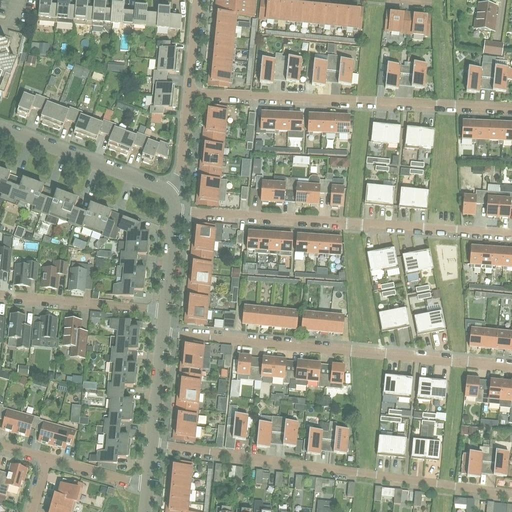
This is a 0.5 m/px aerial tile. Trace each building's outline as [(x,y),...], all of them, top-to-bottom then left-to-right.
[(56,23),(58,0),(57,0),(57,6),(52,6),(52,0),(39,0),(38,22),(56,23)] [(58,0),(56,23),(74,25),(76,0),(75,0),(75,8),(70,7),(70,0),(58,0)] [(82,0),(76,0),(74,25),(92,26),(94,0),(93,9),(88,9),(88,1),(82,0)] [(105,10),(106,2),(101,2),(101,0),(94,0),(92,26),(103,27),(103,29),(107,33),(109,34),(110,28),(112,3),(111,11),(105,10)] [(234,15),(235,0),(216,0),(216,7),(218,8),(217,14),(234,15)] [(235,0),(234,15),(253,17),(252,17),(252,11),(254,11),(254,0),(235,0)] [(273,24),(277,24),(280,1),(273,1),(273,3),(268,3),(267,8),(260,7),(259,20),(274,21),(273,24)] [(280,1),(277,24),(278,24),(278,21),(285,22),(285,25),(289,26),(291,2),(284,2),(284,4),(280,4),(280,1)] [(296,26),(300,27),(302,4),(296,3),(295,5),(291,5),(291,2),(289,26),(289,22),(296,23),(296,26)] [(133,26),(135,5),(134,13),(123,12),(124,4),(112,3),(110,28),(111,24),(133,26)] [(303,4),(302,4),(300,27),(301,24),(308,24),(307,27),(311,28),(314,5),(307,4),(307,6),(302,6),(303,4)] [(158,7),(157,15),(146,14),(147,6),(135,5),(133,26),(157,28),(158,7)] [(319,28),(323,29),(325,6),(318,5),(318,7),(314,7),(314,5),(311,28),(312,28),(312,25),(319,25),(319,28)] [(496,7),(479,5),(477,15),(476,15),(474,29),(494,32),(495,22),(494,22),(496,7)] [(325,6),(323,29),(323,26),(330,26),(330,30),(334,30),(336,7),(330,6),(329,9),(325,8),(325,6)] [(158,7),(157,28),(180,30),(181,17),(170,16),(170,8),(158,7)] [(341,31),(345,31),(348,8),(341,7),(341,10),(336,9),(337,7),(336,7),(334,30),(335,27),(342,28),(341,31)] [(348,8),(345,31),(346,31),(346,28),(353,29),(353,32),(357,32),(357,29),(361,29),(362,19),(361,19),(361,20),(358,20),(359,9),(352,8),(352,11),(348,10),(348,8)] [(215,24),(238,27),(238,23),(235,23),(236,16),(253,18),(253,17),(234,15),(217,14),(216,13),(216,14),(218,14),(218,19),(215,18),(215,24)] [(403,14),(396,13),(396,15),(391,15),(390,23),(387,23),(387,22),(386,22),(385,32),(407,34),(407,25),(401,24),(403,14)] [(407,25),(407,34),(428,36),(429,26),(428,26),(428,27),(425,27),(426,18),(421,18),(421,15),(415,15),(413,26),(407,25)] [(213,36),(237,38),(237,35),(234,34),(234,27),(238,28),(238,27),(215,24),(214,25),(217,26),(216,30),(214,30),(213,36)] [(212,47),(235,49),(236,46),(233,46),(233,39),(236,39),(237,38),(213,36),(213,37),(216,37),(215,41),(213,41),(212,47)] [(155,61),(180,63),(181,54),(178,53),(178,51),(169,50),(170,44),(157,42),(155,61)] [(8,63),(4,54),(7,53),(9,47),(0,43),(0,96),(4,98),(17,64),(11,62),(8,63)] [(40,43),(39,54),(47,54),(48,44),(40,43)] [(500,57),(502,45),(486,43),(484,55),(500,57)] [(211,58),(234,61),(235,57),(232,57),(232,50),(235,50),(235,49),(212,47),(212,48),(215,48),(214,53),(212,52),(211,58)] [(281,69),(282,55),(275,54),(275,60),(262,59),(259,83),(273,85),(274,69),(281,69)] [(282,55),(281,69),(287,70),(286,82),(299,84),(301,59),(288,58),(288,62),(281,61),(282,55)] [(333,72),(334,56),(328,56),(327,63),(314,61),(311,86),(325,87),(326,71),(333,72)] [(338,85),(341,85),(351,86),(353,62),(341,60),(341,57),(334,56),(333,72),(339,72),(338,85)] [(483,57),(482,69),(468,68),(466,92),(479,94),(481,78),(487,78),(489,57),(483,57)] [(508,68),(495,67),(496,58),(489,57),(487,78),(493,79),(492,91),(505,93),(507,80),(511,80),(511,69),(508,69),(508,68)] [(210,70),(233,72),(233,69),(230,68),(231,61),(234,62),(234,61),(211,58),(211,59),(213,60),(213,64),(211,64),(210,70)] [(154,79),(167,80),(167,74),(176,75),(176,72),(179,73),(180,63),(155,61),(154,79)] [(427,65),(414,63),(407,63),(407,67),(406,75),(405,80),(412,81),(411,88),(424,89),(427,65)] [(407,67),(400,66),(387,65),(385,89),(398,90),(400,74),(406,75),(407,67)] [(84,69),(81,76),(87,79),(90,69),(84,67),(84,69)] [(212,75),(210,75),(209,82),(220,83),(219,86),(218,87),(228,88),(229,84),(232,84),(232,80),(229,80),(230,73),(233,73),(233,72),(210,70),(210,71),(212,71),(212,75)] [(152,97),(176,99),(177,89),(174,89),(175,87),(166,86),(167,80),(154,79),(153,86),(156,86),(155,96),(152,96),(152,97)] [(65,121),(71,124),(76,111),(83,94),(76,91),(70,106),(72,107),(71,109),(59,105),(50,128),(59,131),(60,129),(62,129),(65,121)] [(37,111),(42,99),(35,96),(34,99),(23,95),(16,115),(25,119),(26,116),(29,117),(32,109),(37,111)] [(164,110),(172,110),(172,108),(175,108),(176,99),(152,97),(150,115),(163,116),(164,110)] [(50,128),(59,105),(42,99),(37,111),(43,113),(40,121),(42,122),(41,125),(50,128)] [(206,115),(205,122),(225,124),(226,109),(216,108),(217,108),(217,112),(208,111),(208,116),(206,115)] [(84,141),(92,118),(76,111),(71,124),(77,126),(74,134),(76,135),(75,137),(84,141)] [(274,132),(275,114),(261,113),(261,114),(262,114),(261,130),(260,130),(260,131),(261,131),(261,134),(265,135),(266,131),(274,132)] [(288,132),(288,115),(275,114),(274,132),(274,135),(279,135),(279,132),(288,132)] [(302,115),(288,115),(288,132),(287,138),(303,139),(303,132),(301,132),(302,116),(302,115)] [(322,134),(322,116),(309,115),(308,116),(309,116),(308,133),(309,133),(308,136),(313,137),(313,133),(322,134)] [(335,134),(336,117),(322,116),(322,134),(322,137),(326,137),(326,134),(335,134)] [(350,118),(350,117),(336,117),(335,134),(335,138),(339,138),(339,135),(349,135),(349,134),(348,134),(349,118),(350,118)] [(105,136),(109,124),(92,118),(84,141),(93,144),(94,141),(96,142),(99,134),(105,136)] [(214,140),(223,141),(225,124),(205,122),(204,128),(207,128),(206,133),(215,134),(214,140)] [(476,141),(476,123),(462,122),(462,123),(463,123),(462,139),(462,140),(471,140),(471,144),(476,144),(476,141)] [(489,141),(490,123),(476,123),(476,141),(485,141),(484,144),(489,145),(489,141)] [(502,142),(503,124),(490,123),(489,141),(498,142),(498,145),(502,145),(502,142)] [(115,130),(116,126),(109,124),(105,136),(110,138),(107,146),(110,147),(109,150),(118,153),(125,134),(115,130)] [(385,145),(387,126),(372,124),(370,143),(385,145)] [(511,124),(503,124),(502,142),(511,142),(511,146),(511,145),(511,124)] [(401,127),(387,126),(385,145),(399,146),(401,127)] [(418,150),(421,129),(406,128),(404,149),(418,150)] [(419,150),(419,148),(433,149),(435,130),(421,129),(418,150),(419,150)] [(125,134),(118,153),(127,157),(128,154),(130,155),(133,147),(139,149),(143,137),(137,134),(135,137),(125,134)] [(143,137),(139,149),(144,151),(141,159),(143,160),(142,163),(152,166),(156,155),(167,160),(169,146),(160,143),(158,146),(148,142),(150,139),(143,137)] [(202,150),(202,156),(222,158),(223,141),(214,140),(214,146),(205,145),(205,150),(202,150)] [(203,173),(211,174),(220,175),(222,158),(202,156),(201,162),(203,162),(203,167),(204,167),(203,173)] [(352,169),(353,160),(335,159),(334,167),(352,169)] [(249,178),(250,169),(242,169),(241,177),(249,178)] [(0,172),(0,205),(2,205),(6,206),(7,203),(13,187),(7,184),(10,176),(0,172)] [(219,181),(220,175),(211,174),(210,180),(202,179),(201,184),(199,184),(198,190),(225,193),(226,182),(219,181)] [(344,189),(343,189),(344,181),(333,180),(333,175),(327,174),(326,181),(325,194),(331,195),(331,206),(330,206),(330,207),(332,207),(331,209),(338,209),(338,207),(342,207),(343,189),(344,189)] [(268,202),(272,203),(274,184),(263,183),(263,177),(256,176),(256,190),(262,190),(261,201),(261,202),(262,202),(262,204),(268,204),(268,202)] [(317,206),(318,206),(319,205),(318,205),(319,194),(325,194),(326,181),(320,181),(319,178),(316,177),(312,177),(310,178),(308,180),(308,186),(307,205),(311,205),(310,207),(317,208),(317,206)] [(282,203),(284,203),(283,203),(284,192),(290,192),(291,179),(285,178),(284,185),(274,184),(272,203),(276,203),(276,205),(282,205),(282,203)] [(295,204),(307,205),(308,186),(297,185),(298,179),(291,179),(290,192),(297,192),(296,204),(295,204)] [(7,203),(16,207),(20,201),(26,203),(33,185),(22,181),(19,189),(13,187),(7,203)] [(31,212),(41,216),(41,213),(47,199),(40,197),(44,189),(33,185),(26,203),(32,205),(31,212)] [(379,206),(380,188),(366,186),(364,205),(379,206)] [(380,188),(379,206),(393,208),(395,189),(380,188)] [(224,202),(225,193),(198,190),(198,196),(200,197),(200,201),(208,202),(208,206),(207,206),(217,207),(217,201),(224,202)] [(400,190),(398,208),(413,210),(414,191),(400,190)] [(414,191),(413,210),(427,211),(429,192),(414,191)] [(476,191),(475,198),(464,197),(463,197),(464,197),(463,215),(462,215),(462,216),(475,216),(474,216),(475,205),(481,205),(482,192),(476,191)] [(499,193),(482,192),(481,205),(487,205),(487,217),(486,217),(498,218),(499,199),(499,193)] [(511,193),(499,193),(499,199),(498,218),(509,219),(509,218),(510,207),(511,207),(511,193)] [(58,219),(67,198),(56,194),(53,202),(47,199),(41,213),(49,216),(58,219)] [(80,212),(74,210),(77,202),(67,198),(58,219),(75,226),(80,212)] [(92,232),(100,210),(90,206),(87,214),(80,212),(75,226),(82,228),(92,232)] [(100,210),(92,232),(109,239),(115,225),(108,222),(111,214),(100,210)] [(140,225),(122,219),(118,229),(128,233),(128,243),(127,243),(147,245),(148,234),(140,233),(140,225)] [(193,240),(213,242),(215,227),(205,226),(206,227),(205,230),(197,229),(196,234),(194,234),(193,240)] [(24,239),(28,232),(22,228),(18,235),(24,239)] [(248,232),(248,233),(247,250),(254,251),(254,254),(258,254),(259,233),(260,233),(260,232),(254,231),(253,231),(253,233),(248,232)] [(270,234),(270,232),(265,232),(264,232),(264,234),(260,233),(259,233),(258,254),(269,255),(270,234)] [(270,234),(269,255),(280,256),(281,235),(281,233),(276,233),(276,232),(275,232),(275,234),(270,234)] [(280,256),(286,256),(290,256),(291,253),(292,236),(293,236),(292,235),(292,234),(286,233),(286,235),(281,235),(280,256)] [(308,237),(309,235),(303,234),(302,234),(302,236),(297,236),(296,253),(303,254),(303,257),(307,258),(308,237)] [(319,237),(319,236),(314,235),(313,235),(313,237),(309,237),(308,237),(307,258),(307,254),(314,255),(314,258),(318,258),(318,255),(319,237)] [(330,238),(330,236),(324,236),(324,238),(319,237),(318,255),(325,255),(325,259),(328,259),(330,238)] [(339,256),(340,256),(341,239),(341,237),(335,237),(335,236),(334,238),(330,238),(328,259),(329,259),(329,256),(336,256),(335,259),(339,260),(339,256)] [(203,258),(212,259),(213,242),(193,240),(193,246),(195,246),(195,251),(203,252),(203,258)] [(123,253),(122,261),(137,262),(137,256),(146,256),(147,245),(127,243),(128,243),(118,242),(117,252),(123,253)] [(481,269),(481,266),(482,249),(478,248),(478,246),(477,246),(472,246),(471,248),(470,265),(470,269),(474,269),(481,269)] [(482,247),(482,249),(481,266),(481,269),(492,270),(492,267),(493,249),(488,249),(489,247),(488,247),(482,247)] [(503,268),(504,250),(499,250),(499,248),(493,247),(493,249),(492,267),(492,270),(496,270),(496,267),(503,268)] [(394,248),(380,251),(384,272),(398,269),(394,248)] [(511,268),(511,250),(510,250),(510,248),(510,249),(504,248),(504,250),(503,268),(502,271),(506,271),(507,268),(511,268)] [(0,280),(1,280),(1,272),(8,272),(10,250),(0,249),(0,280)] [(384,272),(380,251),(366,254),(370,272),(383,270),(384,272)] [(420,274),(419,272),(433,269),(430,251),(415,253),(420,274)] [(420,274),(415,253),(401,256),(405,277),(420,274)] [(190,274),(210,276),(212,259),(203,258),(195,257),(195,263),(193,263),(193,268),(191,268),(190,274)] [(124,279),(143,281),(145,269),(136,269),(137,262),(122,261),(121,266),(117,266),(116,278),(124,278),(124,279)] [(44,268),(42,288),(57,290),(58,275),(65,276),(67,263),(53,262),(53,263),(54,263),(53,269),(44,268)] [(37,281),(37,278),(38,265),(24,263),(22,265),(22,266),(16,266),(14,286),(29,287),(30,280),(37,281)] [(85,277),(91,278),(93,266),(86,265),(86,271),(71,270),(69,291),(84,293),(85,277)] [(199,292),(208,293),(210,276),(190,274),(189,280),(192,281),(191,286),(200,286),(199,292)] [(115,286),(114,296),(133,298),(134,291),(142,292),(143,281),(124,279),(123,285),(116,286),(115,286)] [(187,308),(207,310),(208,293),(199,292),(199,298),(190,298),(190,302),(187,302),(187,308)] [(242,325),(256,326),(258,309),(249,308),(249,305),(245,304),(245,308),(244,307),(244,308),(243,324),(242,324),(242,325)] [(258,306),(258,309),(256,326),(269,328),(271,310),(262,309),(262,306),(258,306)] [(271,307),(271,310),(269,328),(282,329),(284,311),(275,311),(275,307),(271,307)] [(195,324),(205,325),(207,310),(187,308),(186,315),(188,315),(188,320),(196,321),(196,324),(195,324)] [(284,308),(284,311),(282,329),(296,330),(297,313),(298,313),(288,312),(289,309),(284,308)] [(406,309),(392,312),(396,331),(410,328),(406,309)] [(301,331),(315,332),(317,315),(308,314),(308,310),(304,310),(304,313),(303,313),(303,314),(302,330),(301,330),(301,331)] [(427,313),(431,334),(445,331),(441,310),(427,313)] [(224,319),(235,321),(236,312),(229,311),(229,313),(224,312),(224,319)] [(317,311),(317,315),(315,332),(328,334),(330,316),(321,315),(321,312),(317,311)] [(396,331),(392,312),(378,315),(381,333),(396,331)] [(330,313),(330,316),(328,334),(342,335),(342,334),(343,318),(344,318),(344,317),(334,316),(335,313),(330,313)] [(417,336),(431,334),(427,313),(413,315),(417,336)] [(24,326),(25,316),(11,315),(10,323),(8,325),(8,329),(9,331),(8,339),(17,340),(16,349),(28,350),(30,327),(24,326)] [(54,339),(56,319),(41,318),(41,325),(34,324),(32,341),(47,342),(48,341),(48,339),(54,339)] [(79,332),(80,322),(66,320),(63,347),(72,347),(71,358),(84,359),(86,333),(79,332)] [(119,332),(118,338),(111,337),(111,338),(138,340),(139,329),(130,328),(131,322),(112,320),(111,330),(119,332)] [(483,349),(485,331),(485,328),(481,327),(480,331),(471,330),(469,347),(483,349)] [(485,331),(483,349),(496,350),(498,332),(498,329),(494,329),(494,332),(485,331)] [(498,332),(496,350),(509,351),(511,334),(511,330),(507,330),(507,333),(498,332)] [(128,351),(136,352),(138,340),(111,338),(109,349),(113,349),(113,356),(127,357),(128,351)] [(182,351),(182,357),(202,359),(203,345),(193,344),(194,344),(194,347),(185,346),(185,351),(182,351)] [(248,381),(255,381),(256,368),(250,367),(251,358),(250,357),(250,355),(243,355),(243,357),(239,356),(239,357),(237,374),(237,375),(249,376),(248,381)] [(137,368),(135,368),(135,365),(127,364),(127,357),(113,356),(111,374),(137,376),(138,367),(137,367),(137,368)] [(191,375),(200,376),(202,359),(182,357),(181,363),(184,364),(183,369),(192,369),(191,375)] [(263,359),(262,369),(256,368),(255,381),(261,382),(262,378),(272,379),(274,360),(263,359)] [(286,361),(274,360),(272,379),(283,380),(283,384),(289,385),(290,371),(284,371),(285,362),(286,362),(286,361)] [(306,386),(307,382),(309,363),(297,362),(297,363),(298,363),(297,372),(290,371),(289,385),(289,390),(295,390),(296,385),(306,386)] [(324,388),(325,375),(319,374),(320,365),(320,364),(309,363),(307,382),(318,383),(318,387),(324,388)] [(344,367),(343,367),(332,365),(332,366),(331,376),(325,375),(324,388),(342,390),(342,385),(344,367)] [(124,393),(124,387),(133,388),(133,385),(135,385),(136,386),(137,376),(111,374),(110,384),(107,384),(107,392),(109,392),(124,393)] [(179,385),(178,391),(198,393),(200,376),(191,375),(190,381),(182,381),(181,385),(179,385)] [(396,398),(399,377),(384,376),(382,397),(396,398)] [(413,379),(399,377),(396,398),(411,400),(413,379)] [(465,397),(476,399),(476,403),(482,404),(483,391),(477,390),(478,381),(479,381),(479,380),(478,380),(478,378),(479,378),(479,377),(470,377),(471,377),(471,379),(466,379),(467,379),(465,397)] [(431,402),(433,381),(418,379),(416,400),(431,402)] [(447,382),(433,381),(431,402),(431,399),(445,401),(447,382)] [(499,408),(502,382),(490,381),(490,382),(491,382),(490,391),(483,391),(482,404),(499,405),(499,408)] [(505,383),(502,382),(499,408),(510,409),(511,407),(511,406),(511,393),(511,392),(511,383),(511,381),(506,381),(505,383)] [(58,391),(66,393),(68,384),(60,382),(58,391)] [(188,410),(197,411),(198,393),(178,391),(178,398),(180,398),(180,403),(181,403),(181,409),(188,410)] [(131,403),(132,401),(123,400),(124,393),(109,392),(108,400),(112,400),(111,410),(133,412),(134,403),(133,403),(133,404),(131,403)] [(15,434),(21,414),(2,409),(3,406),(0,416),(0,419),(4,421),(2,430),(5,431),(15,434)] [(103,427),(105,428),(122,429),(123,423),(129,423),(130,421),(132,421),(133,412),(111,410),(110,416),(104,417),(103,427)] [(176,419),(175,426),(195,428),(197,411),(188,410),(187,416),(179,415),(178,420),(176,419)] [(35,432),(39,418),(39,419),(21,414),(15,434),(28,438),(31,428),(36,430),(35,432)] [(236,437),(235,440),(245,441),(248,416),(235,415),(234,420),(228,419),(226,436),(236,437)] [(278,428),(279,418),(272,417),(271,424),(259,423),(256,448),(266,449),(267,442),(270,443),(271,428),(278,428)] [(41,433),(38,442),(51,446),(57,426),(39,421),(39,419),(39,418),(35,432),(41,433)] [(286,447),(296,448),(298,423),(286,422),(286,419),(279,418),(278,428),(284,429),(283,444),(286,444),(286,447)] [(336,451),(336,454),(346,455),(349,430),(335,429),(336,423),(330,422),(329,432),(328,440),(334,441),(333,451),(336,451)] [(75,432),(57,426),(51,446),(65,450),(66,444),(72,446),(76,431),(75,431),(75,432)] [(184,441),(194,442),(195,428),(175,426),(174,432),(177,432),(176,437),(185,438),(184,441),(184,440),(184,441)] [(122,429),(105,428),(105,435),(103,434),(102,445),(130,448),(131,439),(130,439),(128,439),(128,436),(122,436),(122,429)] [(329,432),(322,432),(309,430),(308,441),(304,440),(303,452),(307,453),(307,455),(317,456),(317,449),(320,450),(321,440),(328,440),(329,432)] [(376,456),(391,457),(393,438),(378,437),(376,456)] [(407,440),(393,438),(391,457),(405,459),(407,440)] [(410,459),(425,461),(427,439),(413,438),(410,459)] [(427,439),(425,461),(439,462),(441,443),(427,442),(427,439)] [(98,463),(117,465),(117,458),(126,459),(126,456),(128,457),(129,457),(130,448),(102,445),(102,453),(99,453),(98,463)] [(467,475),(467,477),(477,478),(477,472),(480,472),(481,462),(488,463),(489,448),(483,448),(482,454),(469,453),(469,455),(463,454),(461,475),(467,475)] [(496,474),(496,476),(506,477),(508,453),(496,452),(496,449),(489,448),(488,463),(494,463),(493,473),(496,474)] [(192,464),(182,463),(181,464),(182,464),(182,467),(171,466),(170,473),(173,473),(172,478),(170,477),(170,478),(193,480),(190,479),(191,472),(194,473),(194,468),(191,468),(192,464)] [(222,465),(215,465),(213,485),(220,486),(222,465)] [(3,473),(0,484),(0,494),(6,497),(9,486),(19,489),(21,481),(23,482),(27,470),(14,466),(13,470),(10,469),(8,474),(3,473)] [(242,483),(243,468),(236,467),(235,482),(242,483)] [(208,511),(212,470),(208,470),(204,511),(208,511)] [(262,485),(263,471),(256,470),(255,485),(262,485)] [(281,488),(283,474),(276,473),(274,487),(281,488)] [(301,491),(303,476),(296,476),(294,490),(301,491)] [(193,480),(170,478),(169,485),(172,485),(171,489),(169,489),(192,492),(192,491),(189,491),(190,484),(193,484),(193,480)] [(321,494),(322,479),(316,479),(314,493),(321,494)] [(55,496),(55,497),(78,503),(83,485),(75,483),(73,489),(61,485),(58,497),(55,496)] [(354,498),(355,484),(348,483),(347,497),(354,498)] [(380,502),(382,488),(375,487),(373,501),(380,502)] [(108,488),(106,494),(113,496),(114,490),(108,488)] [(192,492),(169,489),(168,496),(171,496),(170,500),(168,500),(168,501),(191,503),(191,502),(188,502),(188,495),(192,495),(192,492)] [(400,505),(402,490),(395,490),(393,504),(400,505)] [(420,507),(422,493),(415,492),(413,507),(420,507)] [(55,497),(52,508),(65,511),(72,511),(75,503),(78,504),(78,503),(55,497)] [(472,511),(474,500),(467,499),(465,511),(472,511)] [(190,507),(191,503),(168,501),(167,507),(169,507),(169,511),(167,511),(186,511),(187,506),(190,507)] [(262,511),(263,502),(254,501),(253,511),(262,511)] [(492,511),(494,503),(487,502),(485,511),(492,511)]
